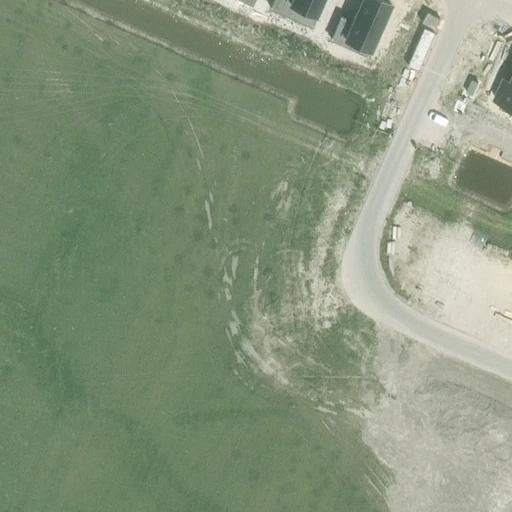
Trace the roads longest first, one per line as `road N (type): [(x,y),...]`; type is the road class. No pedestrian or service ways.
road 1 (residential): [(153,511),(280,225)]
road 2 (residential): [(0,101),(280,225)]
road 3 (residential): [(464,0),(357,259)]
